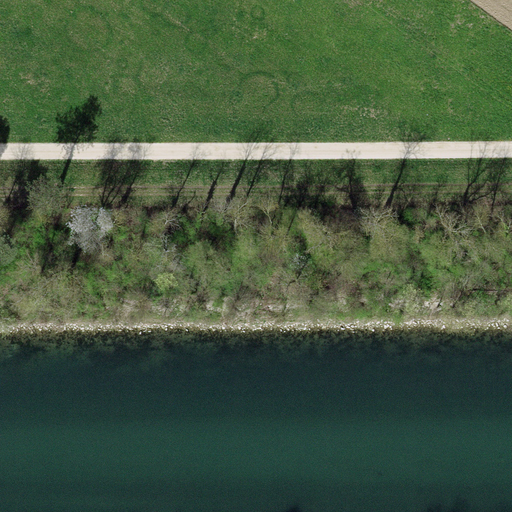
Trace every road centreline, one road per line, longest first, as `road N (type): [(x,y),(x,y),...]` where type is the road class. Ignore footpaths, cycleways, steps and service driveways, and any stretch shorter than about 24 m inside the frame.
road 1 (track): [(0,149),(511,146)]
road 2 (track): [(0,193),(511,190)]
